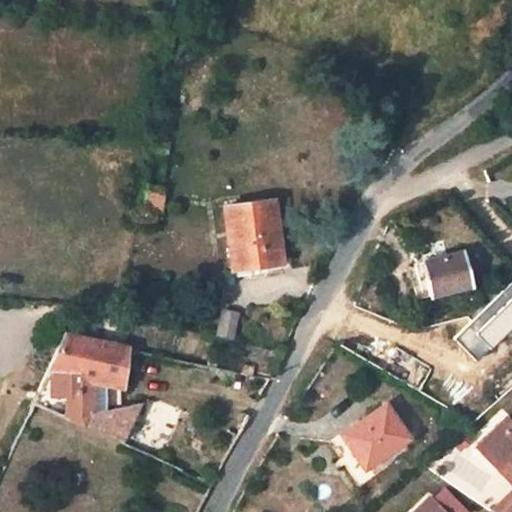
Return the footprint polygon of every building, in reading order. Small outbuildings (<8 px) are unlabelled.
[(232,278),(282,271),(272,201),(223,207),(232,278)] [(418,261),(429,294),(472,282),(462,248),(418,261)] [(422,296),(429,294),(418,261),(410,264),(422,296)] [(511,300),(476,335),(491,351),(511,331),(511,300)] [(211,336),(231,340),(237,313),(217,309),(211,336)] [(63,334),(32,404),(119,442),(137,403),(105,410),(104,384),(120,385),(125,347),(63,334)] [(386,401),(341,433),(363,466),(408,434),(386,401)] [(511,484),(511,483),(511,424),(505,418),(476,445),(511,484)] [(472,435),(464,426),(449,439),(457,448),(472,435)] [(511,483),(511,484),(486,507),(493,511),(501,511),(511,502),(511,483)] [(439,511),(427,498),(413,511),(439,511)]
